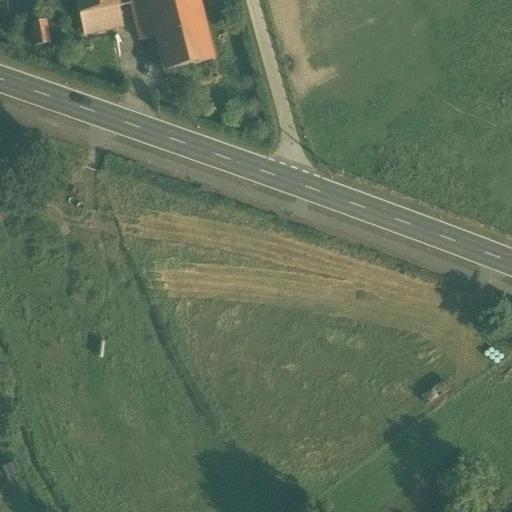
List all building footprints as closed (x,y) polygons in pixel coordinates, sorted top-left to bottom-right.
[(75,0),(80,17),(84,36),(123,28),(119,9),(116,0),(75,0)] [(155,39),(163,74),(214,61),(199,0),(147,0),(143,1),(143,3),(131,5),(140,43),(155,39)] [(31,25),(35,48),(50,45),(45,22),(31,25)] [(0,161),(1,162),(18,167),(22,155),(0,148),(0,161)] [(0,164),(0,180),(19,186),(24,169),(18,167),(1,162),(0,164)]
